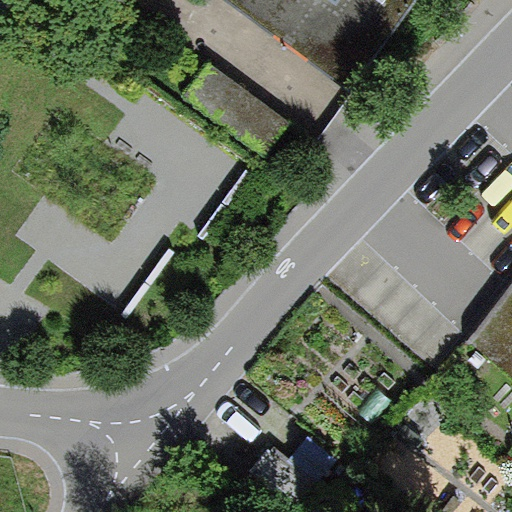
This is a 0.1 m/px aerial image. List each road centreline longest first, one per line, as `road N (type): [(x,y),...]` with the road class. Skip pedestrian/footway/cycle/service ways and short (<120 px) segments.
road 1 (residential): [(149,448),(511,42)]
road 2 (residential): [(0,409),(100,426),(149,448)]
